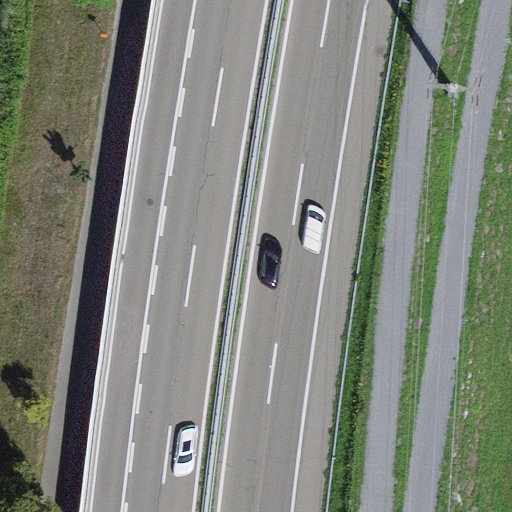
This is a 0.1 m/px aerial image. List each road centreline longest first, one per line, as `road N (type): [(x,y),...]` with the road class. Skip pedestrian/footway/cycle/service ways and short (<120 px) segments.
road 1 (track): [(418,511),(501,0)]
road 2 (motorway): [(258,511),(275,345),(333,0)]
road 3 (motorway): [(235,0),(161,511)]
road 4 (track): [(64,511),(135,0)]
road 5 (track): [(433,0),(417,87),(376,511)]
